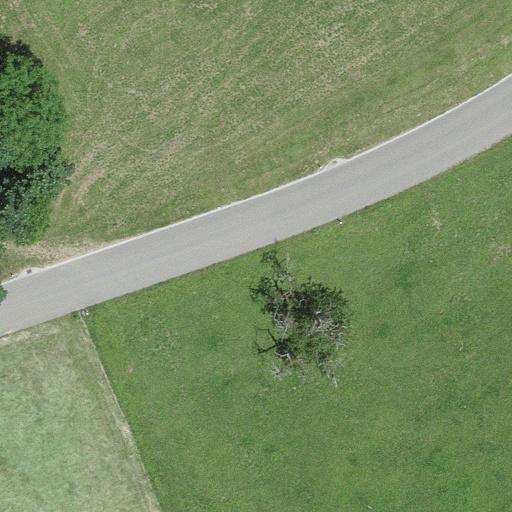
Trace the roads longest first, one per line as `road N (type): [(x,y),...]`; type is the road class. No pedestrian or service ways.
road 1 (tertiary): [(0,322),(160,271),(482,124),(511,101)]
road 2 (track): [(0,258),(160,271)]
